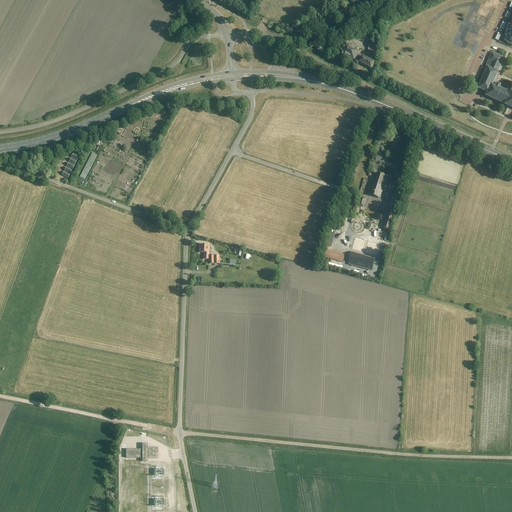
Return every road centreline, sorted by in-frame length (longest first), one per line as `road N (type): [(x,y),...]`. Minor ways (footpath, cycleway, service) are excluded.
road 1 (track): [(511,458),(179,432),(0,398)]
road 2 (unclassified): [(194,511),(179,432),(185,247),(250,117),(252,92)]
road 3 (unclassified): [(227,36),(197,38),(170,67),(80,110),(0,132)]
road 4 (secondary): [(511,161),(320,83)]
road 5 (unclassified): [(227,36),(291,36),(368,0)]
road 6 (secondary): [(119,110),(0,148)]
road 7 (secondary): [(231,72),(170,85),(119,110)]
